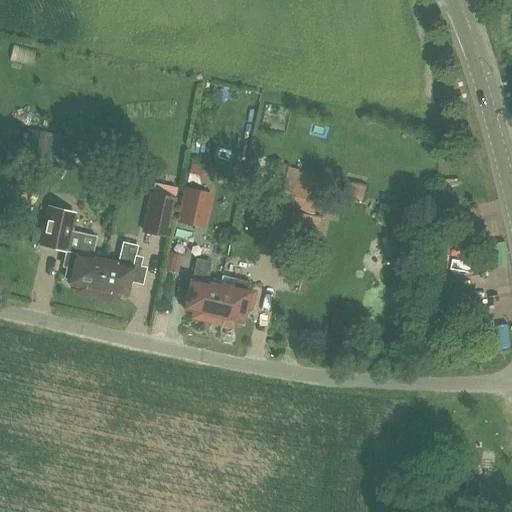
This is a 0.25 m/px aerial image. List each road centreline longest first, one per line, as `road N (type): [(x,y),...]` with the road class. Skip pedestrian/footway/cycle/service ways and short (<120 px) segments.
road 1 (unclassified): [(511,385),(278,371),(0,314)]
road 2 (tertiary): [(511,202),(448,0)]
